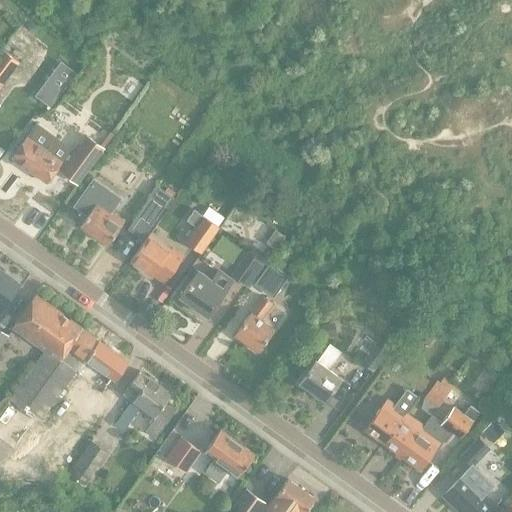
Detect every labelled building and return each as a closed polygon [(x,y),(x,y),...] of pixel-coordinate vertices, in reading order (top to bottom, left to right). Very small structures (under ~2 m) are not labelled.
[(0,52),(0,85),(19,61),(3,49),(0,52)] [(51,107),(61,93),(49,84),(39,98),(51,107)] [(26,135),(11,157),(46,182),(57,167),(61,169),(60,172),(76,184),(103,147),(86,135),(72,155),(68,152),(70,149),(35,123),(26,135)] [(94,179),(75,206),(87,215),(79,225),(107,245),(124,221),(112,212),(122,199),(94,179)] [(158,201),(167,208),(173,198),(165,191),(156,185),(149,195),(158,201)] [(197,227),(194,231),(185,242),(200,253),(217,230),(219,227),(194,209),(186,220),(197,227)] [(138,216),(128,230),(141,239),(151,225),(138,216)] [(130,261),(152,277),(154,274),(165,282),(183,256),(172,248),(171,250),(149,234),(130,261)] [(232,275),(249,287),(265,265),(248,252),(232,275)] [(254,284),(266,292),(268,288),(275,293),(286,278),(268,265),(254,284)] [(0,307),(18,282),(0,269),(0,307)] [(180,296),(207,316),(232,280),(218,270),(211,280),(198,270),(180,296)] [(12,326),(45,350),(45,349),(59,359),(81,329),(81,328),(35,295),(12,326)] [(237,337),(257,352),(274,329),(261,320),(272,303),(262,296),(233,335),(237,337)] [(334,321),(321,323),(322,336),(336,334),(334,321)] [(97,341),(81,329),(59,359),(24,409),(39,421),(42,417),(76,371),(80,374),(89,362),(114,380),(127,362),(98,341),(97,341)] [(299,382),(325,401),(341,378),(327,369),(340,352),(329,344),(317,361),(315,360),(299,382)] [(361,363),(372,371),(387,352),(375,344),(361,363)] [(45,349),(45,350),(12,395),(0,412),(0,436),(3,439),(24,409),(59,359),(45,349)] [(403,378),(420,391),(429,379),(410,367),(403,378)] [(115,425),(123,431),(140,407),(154,417),(171,394),(139,371),(122,394),(132,401),(115,425)] [(423,397),(436,406),(454,382),(444,375),(439,382),(436,379),(423,397)] [(386,398),(364,429),(383,443),(404,412),(416,396),(406,388),(394,404),(386,398)] [(158,411),(154,417),(144,430),(154,438),(168,419),(175,408),(166,401),(158,411)] [(423,425),(401,456),(419,469),(429,456),(434,460),(441,450),(436,446),(441,439),(445,442),(452,431),(460,437),(472,421),(479,411),(469,404),(463,414),(452,406),(441,422),(430,414),(423,425)] [(383,443),(401,456),(423,425),(404,412),(383,443)] [(482,432),(490,439),(498,430),(491,423),(482,432)] [(206,470),(206,474),(217,481),(227,468),(238,476),(254,454),(220,430),(204,452),(213,459),(206,470)] [(165,457),(186,471),(200,451),(180,436),(165,457)] [(461,455),(471,465),(488,448),(477,438),(461,455)] [(91,441),(67,474),(84,486),(98,466),(107,453),(91,441)] [(489,488),(493,484),(472,465),(463,474),(443,495),(460,511),(489,511),(495,506),(483,494),(489,488)] [(305,511),(315,499),(287,479),(268,505),(263,511),(305,511)] [(245,490),(228,511),(263,511),(267,507),(268,505),(263,501),(262,502),(245,490)]
